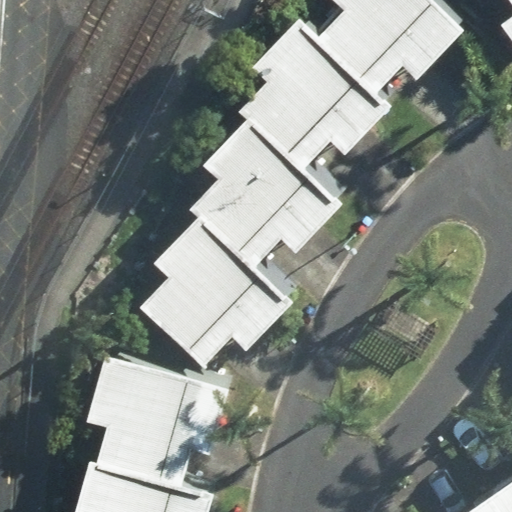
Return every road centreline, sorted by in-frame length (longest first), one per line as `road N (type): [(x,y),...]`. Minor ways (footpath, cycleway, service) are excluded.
road 1 (residential): [(317,509),(304,426),(337,312),(404,215),(467,169),(511,159)]
road 2 (secondary): [(34,0),(0,414)]
road 3 (residential): [(511,249),(455,378),(397,449),(317,509)]
